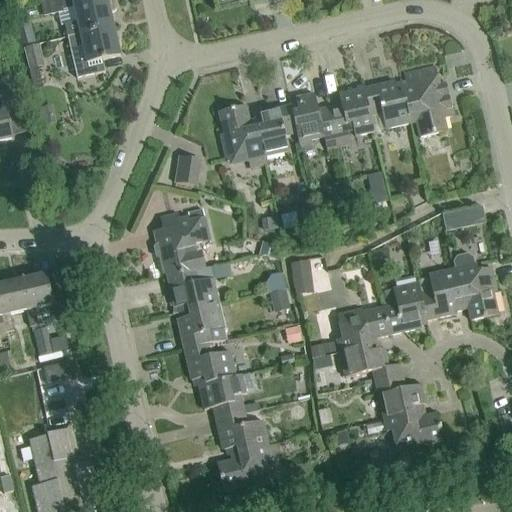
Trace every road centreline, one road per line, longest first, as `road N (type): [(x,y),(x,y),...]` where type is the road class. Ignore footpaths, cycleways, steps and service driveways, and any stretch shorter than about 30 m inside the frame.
road 1 (residential): [(511,165),(487,55),(460,20),(433,10),(199,57),(162,55)]
road 2 (residential): [(155,511),(99,239)]
road 3 (residential): [(99,239),(162,55)]
